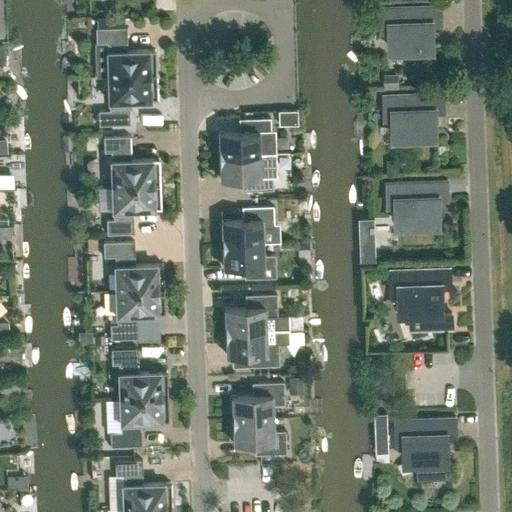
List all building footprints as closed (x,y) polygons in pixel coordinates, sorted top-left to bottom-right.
[(391,47),(405,47),(409,51),(417,50),(420,46),(435,45),(434,20),(441,20),(442,20),(441,4),(381,7),(382,28),(390,28),(391,47)] [(95,27),(95,42),(106,42),(107,51),(107,76),(156,74),(155,49),(127,50),(126,26),(95,27)] [(107,76),(108,100),(109,109),(98,110),(98,125),(129,123),(129,99),(156,98),(156,74),(107,76)] [(385,74),(385,86),(399,86),(399,74),(385,74)] [(394,134),(408,134),(412,138),(420,138),(423,133),(438,133),(437,108),(444,107),(444,108),(445,108),(444,92),(384,94),(385,116),(393,115),(394,134)] [(218,144),(218,155),(275,152),(275,129),(270,129),(270,117),(244,118),(244,130),(218,131),(218,144)] [(111,160),(110,160),(111,184),(159,183),(159,158),(131,159),(130,135),(103,136),(103,151),(110,151),(111,160)] [(218,155),(219,165),(219,178),(246,177),(246,190),(272,189),(272,176),(276,176),(275,152),(218,155)] [(400,160),(388,161),(388,175),(400,174),(400,160)] [(397,222),(411,221),(415,226),(423,225),(426,221),(441,220),(440,195),(447,195),(448,195),(447,179),(387,181),(388,203),(396,203),(397,222)] [(106,218),(106,233),(133,232),(132,208),(160,207),(159,183),(111,184),(112,209),(113,218),(106,218)] [(221,232),(221,243),(262,241),(261,228),(274,228),(273,205),(247,206),(247,218),(221,219),(221,232)] [(114,265),(115,289),(163,288),(162,263),(134,264),(134,240),(102,241),(103,256),(114,256),(114,265)] [(275,254),(262,254),(262,241),(221,243),(222,253),(223,266),(249,265),(249,278),(275,277),(275,254)] [(362,263),(375,262),(375,247),(361,248),(362,263)] [(443,309),(443,308),(444,308),(443,282),(450,282),(450,283),(451,282),(451,267),(391,269),(391,290),(399,290),(400,309),(412,309),(412,310),(411,310),(411,311),(422,311),(423,323),(422,323),(422,325),(453,323),(452,308),(443,309)] [(115,289),(116,314),(116,323),(109,323),(110,338),(137,337),(136,313),(164,312),(163,288),(115,289)] [(224,320),(225,331),(288,328),(288,315),(277,316),(276,293),(250,294),(250,306),(224,307),(224,320)] [(0,335),(9,335),(9,321),(0,321),(0,335)] [(225,331),(225,341),(226,354),(233,354),(234,366),(279,365),(278,342),(289,341),(288,328),(225,331)] [(91,334),(92,344),(105,343),(104,334),(91,334)] [(118,372),(119,397),(167,395),(166,371),(138,371),(137,348),(110,348),(111,363),(118,363),(118,372)] [(285,362),(286,371),(299,370),(298,361),(285,362)] [(289,394),(303,393),(301,376),(288,377),(289,394)] [(232,408),(231,408),(232,418),(272,417),(272,404),(284,403),(283,380),(257,381),(258,394),(231,395),(232,408)] [(119,397),(120,422),(120,431),(109,431),(110,446),(141,445),(140,421),(168,420),(167,395),(119,397)] [(388,432),(387,412),(375,413),(376,432),(388,432)] [(455,432),(457,432),(456,416),(396,418),(397,440),(404,439),(405,459),(416,458),(417,479),(450,478),(449,432),(455,432)] [(285,429),(273,430),(272,417),(232,418),(232,429),(233,442),(259,441),(260,453),(286,452),(285,429)] [(114,460),(115,475),(122,474),(122,483),(123,508),(171,506),(170,482),(142,483),(141,459),(114,460)]
